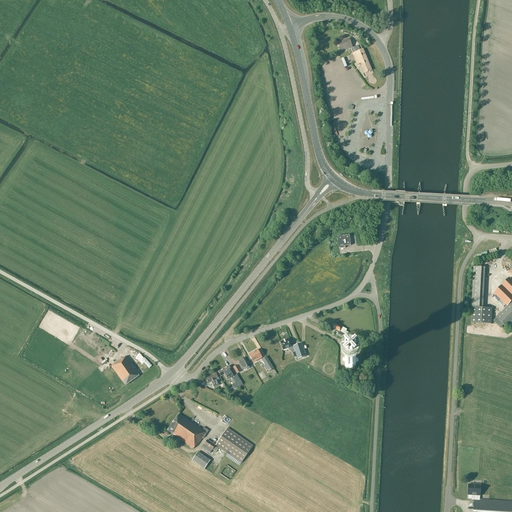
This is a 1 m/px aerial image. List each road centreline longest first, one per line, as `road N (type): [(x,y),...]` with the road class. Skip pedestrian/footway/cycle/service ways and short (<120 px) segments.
road 1 (unclassified): [(446,511),(459,280),(480,234)]
road 2 (unclassified): [(368,274),(386,212),(389,75),(379,43)]
road 3 (tertiary): [(172,372),(318,195)]
road 4 (unclassified): [(371,511),(376,302)]
road 5 (tertiary): [(0,485),(172,372)]
road 6 (unclassified): [(172,372),(194,376),(225,345),(353,295)]
road 7 (unclassified): [(172,372),(0,271)]
road 8 (primary): [(511,202),(366,194),(333,179)]
road 9 (unclassified): [(318,195),(306,182),(278,28)]
road 10 (primary): [(333,179),(320,160),(288,25)]
road 11 (track): [(467,161),(477,0)]
